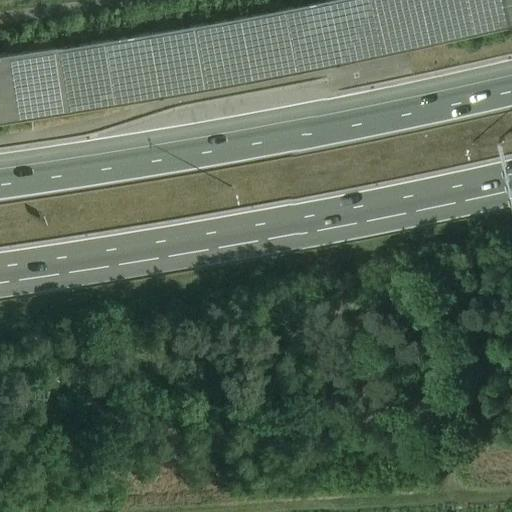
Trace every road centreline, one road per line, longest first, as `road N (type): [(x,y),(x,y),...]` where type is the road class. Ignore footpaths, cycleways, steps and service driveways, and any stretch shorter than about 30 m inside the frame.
road 1 (motorway): [(0,272),(511,178)]
road 2 (motorway): [(511,90),(0,178)]
